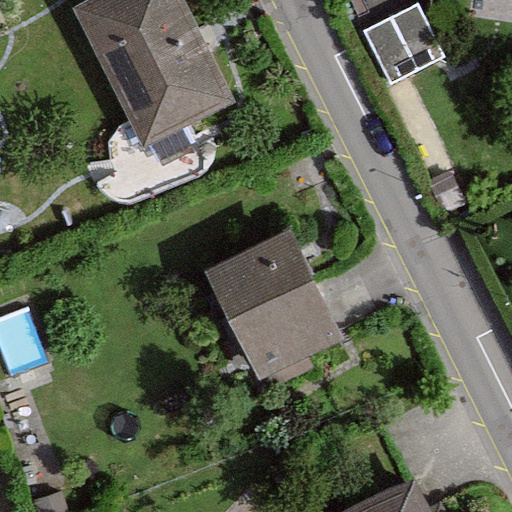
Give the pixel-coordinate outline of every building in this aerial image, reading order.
[(177,0),(113,0),(70,20),(137,165),(236,118),(177,0)] [(393,76),(449,51),(426,0),(420,0),(370,23),(393,76)] [(511,0),(482,0),(482,8),(511,11),(511,0)] [(292,243),(202,287),(258,401),(348,358),(292,243)] [(363,511),(434,511),(420,484),(363,511)]
